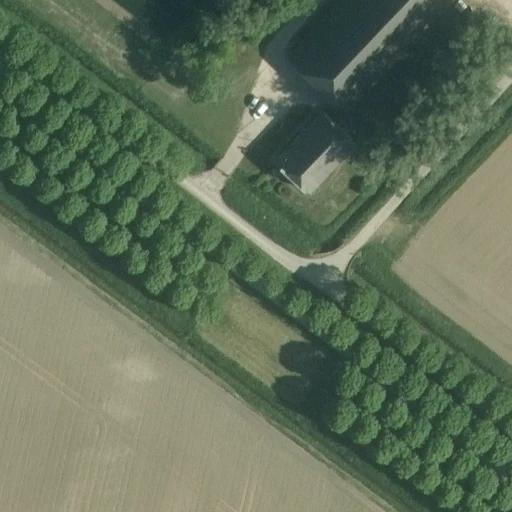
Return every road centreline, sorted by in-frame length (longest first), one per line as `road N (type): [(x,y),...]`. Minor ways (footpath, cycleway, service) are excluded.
road 1 (unclassified): [(0,85),(511,474)]
road 2 (unclassified): [(318,283),(78,101),(0,55)]
road 3 (unclassified): [(318,283),(511,75)]
road 4 (unclassified): [(318,283),(511,426)]
road 5 (track): [(189,309),(0,166)]
road 6 (track): [(460,511),(323,409)]
